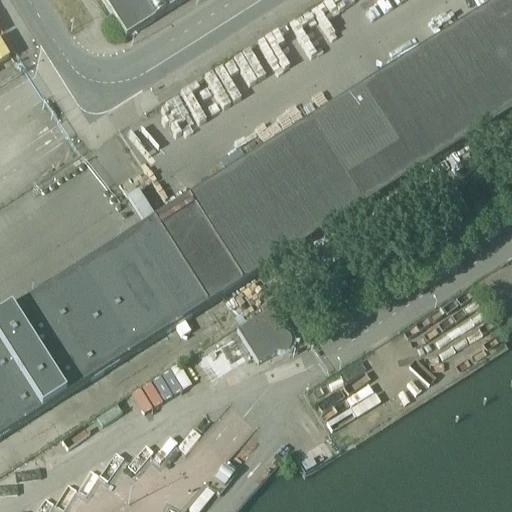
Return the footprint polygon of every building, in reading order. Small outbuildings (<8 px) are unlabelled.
[(0,439),(307,245),(511,114),(511,0),(502,0),(166,213),(0,317),(0,439)] [(98,0),(124,40),(186,0),(98,0)] [(133,192),(124,198),(140,223),(149,217),(133,192)] [(284,335),(282,334),(269,312),(235,333),(256,367),(274,355),(276,356),(278,356),(280,356),(282,355),(284,354),(285,353),(286,352),(288,350),(288,348),(289,347),(289,345),(289,343),(289,341),(288,339),(287,337),(285,336),(284,335)] [(230,342),(197,363),(211,384),(243,363),(230,342)] [(237,474),(228,466),(213,485),(222,492),(237,474)]
